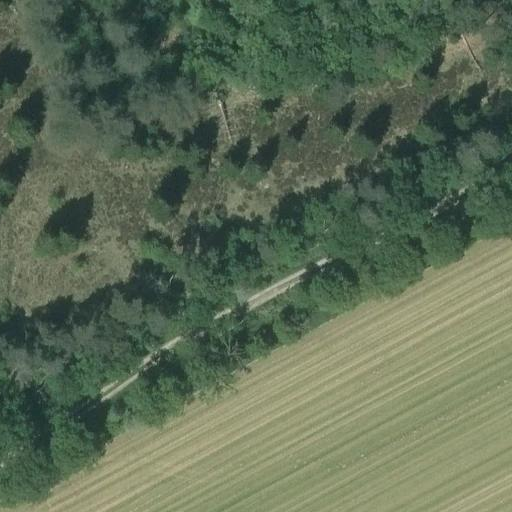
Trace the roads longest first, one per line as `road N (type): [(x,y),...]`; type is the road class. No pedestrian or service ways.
road 1 (track): [(0,461),(202,330),(511,170)]
road 2 (unknown): [(97,398),(168,381),(251,329),(287,320),(338,280),(511,196)]
